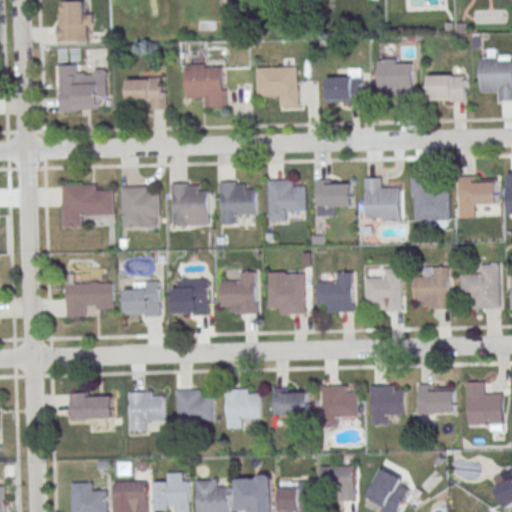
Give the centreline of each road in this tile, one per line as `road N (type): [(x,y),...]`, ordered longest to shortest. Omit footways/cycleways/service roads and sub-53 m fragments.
road 1 (residential): [(36,511),(18,0)]
road 2 (residential): [(511,344),(0,358)]
road 3 (residential): [(0,151),(511,137)]
